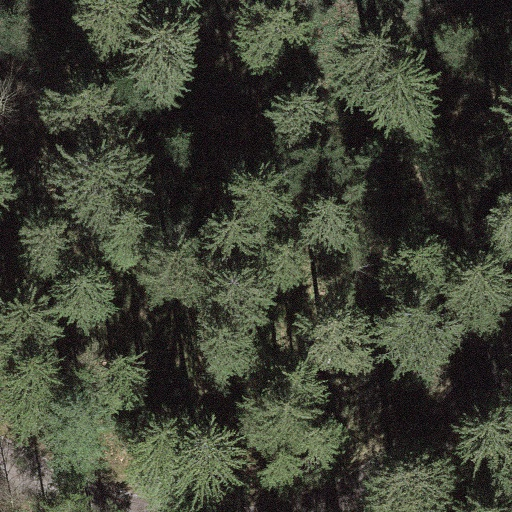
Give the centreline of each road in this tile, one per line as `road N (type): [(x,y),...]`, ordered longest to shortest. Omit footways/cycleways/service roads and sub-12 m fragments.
road 1 (track): [(296,511),(381,482),(477,404),(511,363)]
road 2 (track): [(0,456),(124,505),(173,511)]
